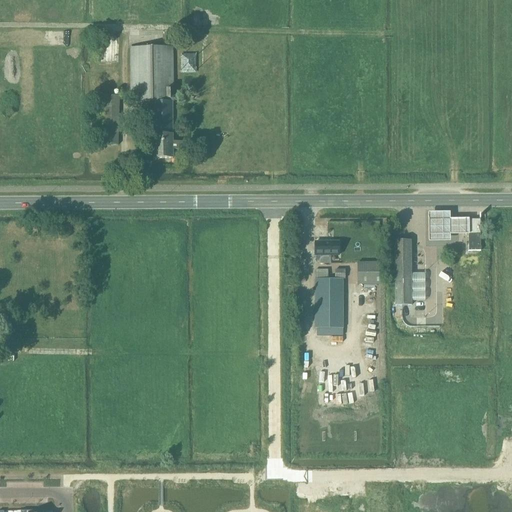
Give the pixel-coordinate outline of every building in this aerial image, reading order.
[(172,149),(183,149),(182,141),(172,141),(172,102),(174,102),(173,47),(131,47),(131,102),(152,102),(153,158),(172,158),(172,149)] [(118,145),(119,96),(105,95),(103,145),(118,145)] [(142,134),(143,126),(130,125),(130,134),(142,134)] [(446,228),(430,229),(429,274),(447,276),(446,228)] [(491,232),(469,232),(469,266),(490,266),(491,232)] [(338,255),(338,242),(315,242),(314,255),(316,255),(316,263),(329,263),(329,255),(338,255)] [(358,264),(358,286),(382,285),(382,264),(358,264)] [(314,328),(327,328),(342,328),(342,279),(327,279),(327,269),(314,269),(314,301),(314,328)] [(334,278),(344,278),(344,269),(334,269),(334,278)] [(478,336),(409,336),(409,353),(478,352),(478,336)]
